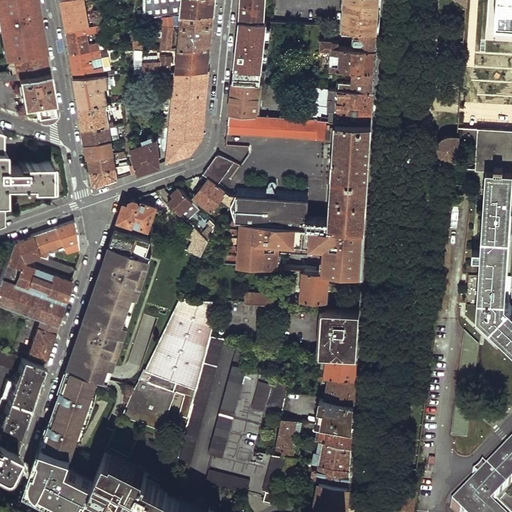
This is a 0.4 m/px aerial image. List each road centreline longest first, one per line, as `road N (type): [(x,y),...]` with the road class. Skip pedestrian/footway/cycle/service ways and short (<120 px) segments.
road 1 (tertiary): [(404,0),(371,511)]
road 2 (residential): [(6,502),(91,246),(85,203)]
road 3 (residential): [(227,0),(209,152),(85,203)]
road 4 (residential): [(71,140),(48,0)]
